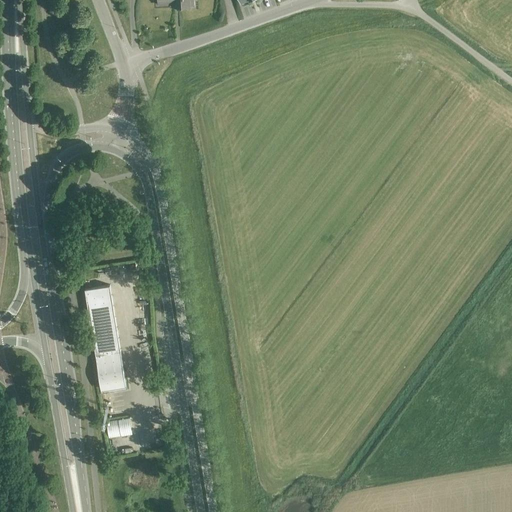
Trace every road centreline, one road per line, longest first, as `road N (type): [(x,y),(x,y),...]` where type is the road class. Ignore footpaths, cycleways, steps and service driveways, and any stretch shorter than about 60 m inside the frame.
road 1 (tertiary): [(215,511),(156,172),(117,130)]
road 2 (tertiary): [(110,148),(135,164),(148,189),(202,511)]
road 3 (secondary): [(76,493),(46,264)]
road 4 (secondary): [(16,25),(8,51),(27,234)]
road 5 (unclassified): [(314,0),(133,62)]
road 6 (secondary): [(46,264),(53,169),(78,149),(110,148)]
road 7 (secondary): [(46,264),(28,117)]
road 8 (secondary): [(47,362),(76,493)]
road 9 (unclassified): [(511,81),(406,5)]
road 10 (secondary): [(27,234),(47,362)]
